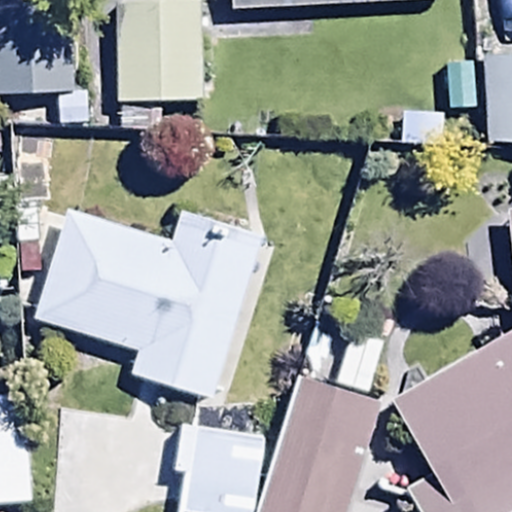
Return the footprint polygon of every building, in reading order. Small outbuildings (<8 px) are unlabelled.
[(0,0),(0,102),(74,102),(73,0),(0,0)] [(232,0),(233,18),(442,9),(441,0),(232,0)] [(200,14),(120,16),(122,112),(202,110),(200,14)] [(511,66),(488,68),(491,157),(511,156),(511,66)] [(71,219),(35,328),(140,362),(132,386),(214,413),(268,245),(184,218),(173,252),(71,219)] [(415,511),(511,511),(511,346),(396,414),(439,486),(410,503),(415,511)] [(351,511),(381,413),(304,390),(267,511),(351,511)] [(27,402),(0,403),(0,511),(32,509),(27,402)] [(257,511),(266,446),(185,435),(178,482),(188,484),(184,511),(257,511)]
